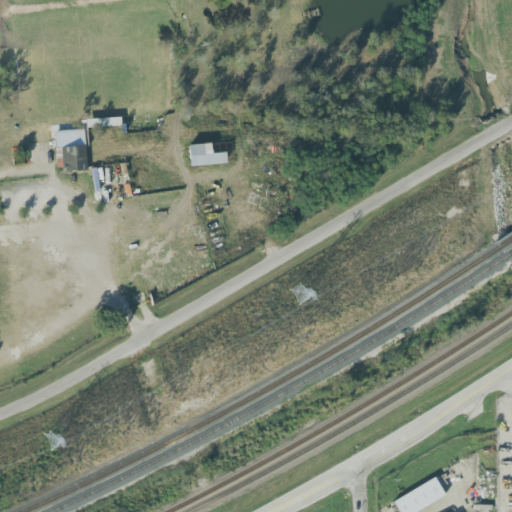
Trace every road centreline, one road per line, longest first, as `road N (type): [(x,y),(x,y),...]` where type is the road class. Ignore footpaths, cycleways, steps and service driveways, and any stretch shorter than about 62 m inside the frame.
road 1 (residential): [(0,410),(109,358),(511,119)]
road 2 (residential): [(164,397),(140,339),(92,85)]
road 3 (tertiary): [(272,511),(511,377)]
